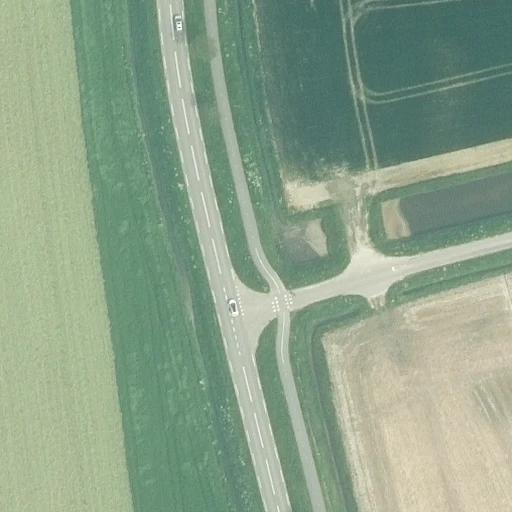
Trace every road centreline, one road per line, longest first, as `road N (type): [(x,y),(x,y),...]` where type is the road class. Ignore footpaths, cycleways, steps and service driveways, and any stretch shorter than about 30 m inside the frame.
road 1 (tertiary): [(228,318),(188,142),(168,0)]
road 2 (unclassified): [(228,318),(511,245)]
road 3 (tertiary): [(279,511),(228,318)]
